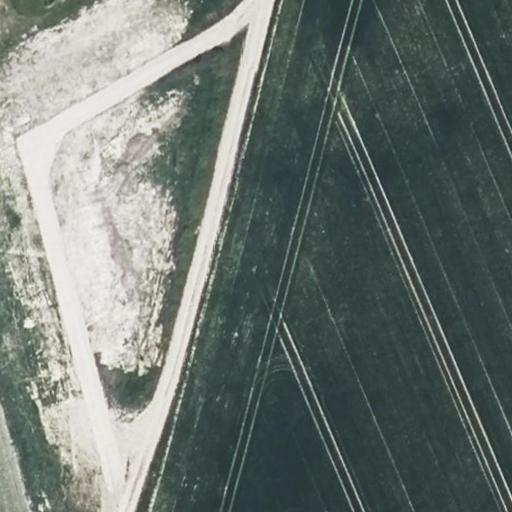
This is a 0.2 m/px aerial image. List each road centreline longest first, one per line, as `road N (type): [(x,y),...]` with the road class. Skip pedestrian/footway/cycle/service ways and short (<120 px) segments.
road 1 (track): [(119,511),(251,14),(48,132),(86,349)]
road 2 (track): [(86,349),(122,501)]
